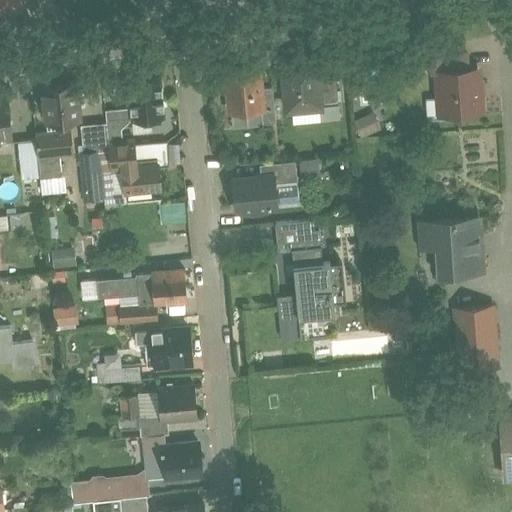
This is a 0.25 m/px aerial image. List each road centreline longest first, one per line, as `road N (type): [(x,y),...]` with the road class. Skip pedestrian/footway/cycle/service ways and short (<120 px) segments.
road 1 (residential): [(234,511),(188,29)]
road 2 (unclassified): [(450,0),(188,29)]
road 3 (unclassified): [(188,29),(0,49)]
